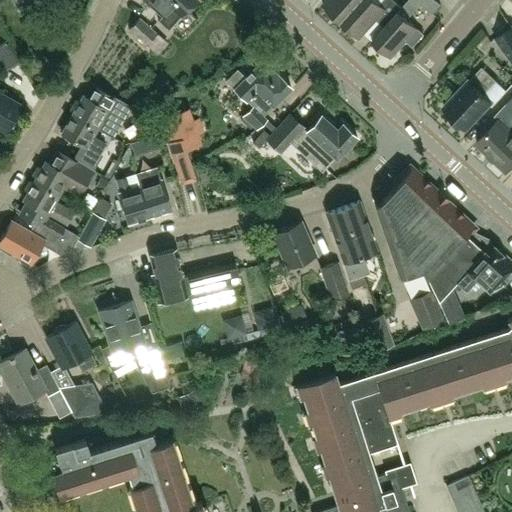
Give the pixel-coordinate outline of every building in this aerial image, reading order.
[(195,0),(143,0),(161,16),(158,20),(168,29),(181,15),(181,16),(195,0)] [(334,15),(341,21),(359,0),(325,0),(322,4),(327,8),(325,10),(332,17),(334,15)] [(354,36),(356,34),(360,38),(377,20),(384,27),(402,7),(394,0),(383,0),(380,4),(375,0),(359,0),(341,21),(349,28),(347,30),(354,36)] [(384,27),(373,40),(392,57),(407,40),(413,46),(424,34),(418,28),(407,19),(421,4),(432,14),(440,4),(435,0),(408,0),(402,7),(384,27)] [(157,53),(166,43),(139,17),(128,29),(146,45),(147,44),(157,53)] [(511,26),(496,37),(511,59),(511,26)] [(263,116),(291,87),(262,59),(245,77),(237,69),(226,81),(252,106),(242,116),(256,129),(266,119),(263,116)] [(483,94),(495,80),(481,67),(469,81),(468,80),(444,108),(456,118),(454,121),(463,129),(465,126),(467,128),(491,101),(483,94)] [(323,69),(308,87),(336,111),(351,93),(323,69)] [(83,94),(72,114),(97,128),(98,128),(113,137),(131,106),(93,84),(86,96),(83,94)] [(0,126),(7,130),(21,105),(0,93),(0,126)] [(476,142),(492,157),(511,135),(511,109),(506,104),(496,115),(499,118),(476,142)] [(177,139),(168,142),(175,163),(188,158),(185,149),(191,147),(187,136),(196,133),(202,131),(198,118),(192,120),(188,108),(169,115),(177,139)] [(61,133),(86,147),(99,155),(106,143),(93,136),(97,128),(72,114),(61,133)] [(264,130),(253,142),(259,148),(267,139),(281,152),(290,142),(321,171),(334,157),(337,159),(357,137),(342,124),(337,129),(321,115),(307,130),(290,114),(270,135),(264,130)] [(511,135),(492,157),(507,171),(511,165),(511,135)] [(45,161),(34,180),(59,194),(64,187),(78,195),(92,170),(57,150),(49,163),(45,161)] [(86,152),(79,163),(90,169),(96,158),(86,152)] [(136,174),(140,187),(149,215),(170,209),(161,181),(157,168),(136,174)] [(483,251),(482,250),(464,233),(469,229),(409,172),(375,207),(399,275),(422,267),(438,300),(459,277),(466,270),(466,269),(483,251)] [(140,187),(131,190),(127,177),(116,181),(120,193),(119,194),(128,222),(149,215),(140,187)] [(55,202),(59,194),(34,180),(23,199),(26,201),(18,214),(40,227),(42,225),(48,213),(67,224),(74,212),(55,202)] [(283,201),(282,180),(251,182),(253,203),(283,201)] [(359,201),(325,213),(335,241),(369,228),(359,201)] [(84,227),(93,232),(100,220),(91,215),(84,227)] [(60,236),(65,228),(47,217),(42,225),(60,236)] [(0,245),(31,263),(42,244),(45,239),(43,238),(11,220),(0,239),(0,245)] [(288,266),(315,254),(300,221),(273,233),(288,266)] [(369,228),(335,241),(350,283),(364,279),(360,269),(367,266),(363,255),(377,250),(369,228)] [(60,255),(67,243),(47,231),(43,238),(45,239),(42,244),(60,255)] [(243,240),(222,246),(225,258),(246,252),(243,240)] [(511,273),(511,264),(489,243),(482,250),(483,251),(466,269),(466,270),(459,277),(465,283),(472,275),(489,291),(501,285),(511,273)] [(239,282),(234,263),(182,275),(176,248),(149,254),(154,273),(151,274),(157,302),(187,295),(186,295),(239,282)] [(330,298),(347,292),(337,262),(320,268),(330,298)] [(424,329),(442,321),(429,291),(411,300),(424,329)] [(144,350),(141,342),(144,341),(130,300),(99,310),(110,344),(102,349),(100,344),(99,345),(116,378),(117,377),(113,369),(133,358),(138,366),(139,365),(147,363),(156,391),(170,386),(157,346),(144,350)] [(369,453),(398,444),(389,417),(400,414),(399,411),(429,401),(430,404),(453,397),(452,394),(481,384),(482,387),(505,380),(504,377),(511,374),(511,315),(508,320),(511,324),(506,329),(337,383),(334,373),(296,385),(300,397),(303,396),(307,410),(304,411),(308,424),(311,423),(316,437),(313,438),(317,450),(320,449),(324,463),(321,464),(325,476),(328,475),(338,504),(340,511),(360,511),(384,504),(383,499),(394,495),(395,501),(405,498),(400,483),(408,480),(412,494),(414,494),(404,465),(376,474),(369,453)] [(373,352),(392,346),(381,315),(362,322),(373,352)] [(58,325),(54,332),(46,336),(62,367),(76,360),(81,370),(95,363),(90,352),(74,321),(67,325),(58,325)] [(159,348),(163,361),(184,355),(180,342),(159,348)] [(48,395),(59,389),(46,364),(35,370),(24,349),(0,361),(0,368),(19,403),(45,389),(48,395)] [(258,384),(264,366),(245,360),(239,378),(258,384)] [(77,385),(62,392),(75,417),(102,413),(100,397),(84,399),(77,385)] [(66,401),(52,403),(54,419),(69,417),(66,401)] [(409,511),(405,498),(395,501),(394,495),(383,499),(384,504),(360,511),(340,511),(338,504),(314,511),(203,511),(200,501),(192,503),(171,437),(155,442),(151,430),(89,450),(85,439),(54,448),(58,461),(59,460),(62,468),(51,471),(58,494),(127,472),(131,484),(128,485),(137,511),(409,511)] [(249,442),(234,455),(246,469),(261,456),(249,442)] [(468,475),(446,485),(451,497),(473,487),(468,475)]
